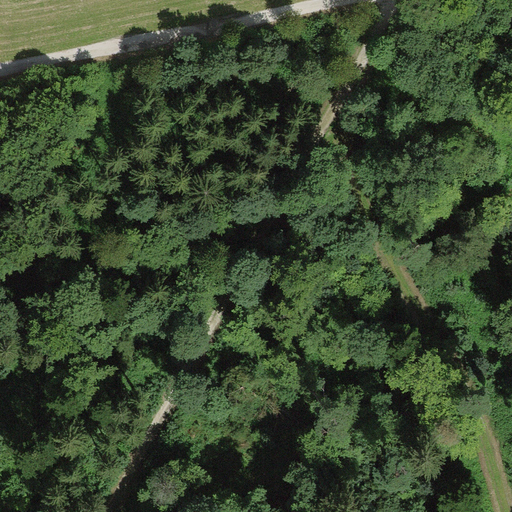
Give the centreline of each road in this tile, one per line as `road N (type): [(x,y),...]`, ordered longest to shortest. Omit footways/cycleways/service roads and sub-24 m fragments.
road 1 (track): [(391,0),(109,511)]
road 2 (track): [(342,88),(355,189),(468,393),(499,511)]
road 3 (track): [(298,0),(0,65)]
